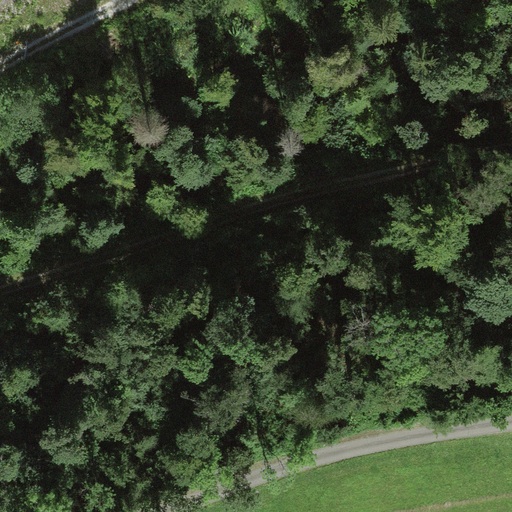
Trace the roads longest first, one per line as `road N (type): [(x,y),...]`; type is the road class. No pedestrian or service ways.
road 1 (track): [(0,290),(429,160),(511,143)]
road 2 (unclassified): [(180,511),(328,452),(511,424)]
road 3 (track): [(131,0),(0,71)]
